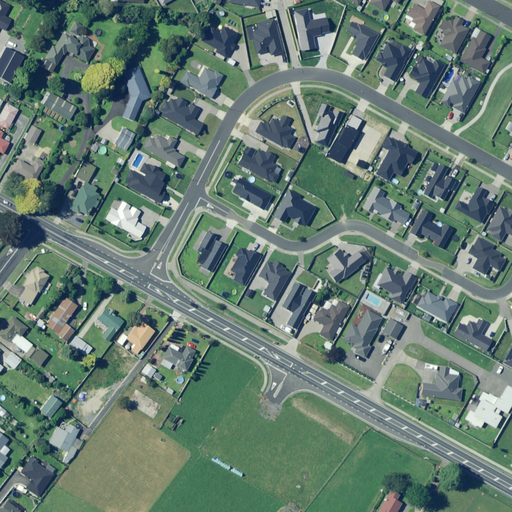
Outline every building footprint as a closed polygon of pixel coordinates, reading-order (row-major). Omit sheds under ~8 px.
[(10,6),(0,0),(0,27),(6,30),(12,20),(4,16),(10,6)] [(398,0),(370,0),(369,5),(384,11),(388,0),(397,4),(398,0)] [(439,7),(428,1),(423,10),(413,4),(406,16),(412,19),(410,21),(415,24),(412,29),(422,35),(439,7)] [(295,11),(302,50),(315,48),(313,36),(330,33),(327,18),(311,21),(308,8),(295,11)] [(463,21),(452,16),(448,23),(442,20),(438,28),(443,31),(441,35),(444,36),(439,46),(454,54),(468,29),(460,25),(463,21)] [(284,52),(274,19),(257,24),(259,30),(251,32),(254,40),(257,53),(270,50),(271,56),(284,52)] [(82,25),(74,22),(69,33),(77,36),(82,25)] [(353,54),(363,60),(365,56),(367,57),(379,35),(361,25),(360,26),(352,22),(347,31),(359,37),(355,45),(357,46),(353,54)] [(210,27),(202,40),(217,49),(216,52),(227,58),(232,49),(233,50),(236,45),(235,44),(240,35),(225,26),(221,33),(210,27)] [(490,36),(474,28),(470,36),(472,37),(459,61),(483,74),(489,62),(480,58),(485,49),(484,49),(490,36)] [(77,39),(64,31),(56,46),(51,44),(41,62),(55,70),(65,51),(86,63),(98,43),(80,33),(77,39)] [(384,75),(395,81),(412,51),(395,42),(393,46),(388,43),(381,54),(380,53),(376,59),(389,66),(384,75)] [(0,60),(0,75),(10,81),(24,57),(8,47),(0,60)] [(428,97),(445,65),(436,60),(434,64),(424,58),(418,69),(415,67),(411,75),(416,78),(415,79),(422,82),(417,91),(428,97)] [(126,70),(126,68),(126,67),(126,66),(125,65),(123,64),(122,64),(121,64),(120,65),(119,66),(118,67),(118,68),(118,69),(119,71),(119,72),(121,72),(122,72),(123,72),(124,72),(125,71),(126,70)] [(147,99),(150,97),(144,81),(146,80),(140,66),(124,72),(127,80),(124,81),(130,96),(122,117),(133,121),(142,101),(147,99)] [(187,71),(181,82),(211,98),(224,76),(216,71),(214,73),(205,68),(199,78),(187,71)] [(452,80),(441,101),(449,105),(451,102),(455,105),(453,108),(464,113),(480,83),(468,77),(467,80),(462,77),(458,84),(452,80)] [(77,107),(51,92),(44,104),(70,119),(77,107)] [(165,101),(159,110),(164,112),(162,115),(197,135),(203,124),(194,119),(200,109),(192,104),(189,108),(185,106),(187,101),(179,97),(176,102),(171,99),(169,103),(165,101)] [(18,110),(6,104),(0,115),(0,127),(7,131),(18,110)] [(316,141),(328,146),(343,113),(334,109),(333,112),(329,110),(330,107),(324,104),(318,116),(323,118),(317,130),(320,132),(316,141)] [(261,121),(255,131),(290,150),(297,138),(290,134),(293,129),(288,126),(291,120),(283,116),(280,121),(274,118),(269,126),(261,121)] [(345,124),(328,156),(342,164),(360,132),(357,131),(363,121),(354,116),(348,126),(345,124)] [(26,138),(34,143),(42,131),(33,126),(26,138)] [(136,134),(124,128),(115,145),(127,151),(136,134)] [(7,135),(0,131),(0,152),(3,154),(10,140),(5,137),(7,135)] [(151,137),(144,147),(180,168),(186,158),(175,152),(176,150),(173,148),(177,141),(170,137),(168,141),(158,135),(156,140),(151,137)] [(398,141),(389,137),(384,147),(389,150),(377,173),(390,180),(394,172),(401,176),(408,162),(412,164),(418,153),(408,147),(409,146),(398,140),(398,141)] [(98,147),(92,144),(89,149),(95,152),(98,147)] [(248,147),(239,164),(275,183),(282,169),(272,164),(276,156),(267,151),(265,154),(258,150),(258,152),(248,147)] [(20,160),(13,171),(26,178),(24,182),(30,185),(44,162),(34,156),(29,165),(20,160)] [(77,177),(88,183),(96,168),(86,162),(77,177)] [(131,181),(128,185),(160,202),(165,192),(161,190),(165,183),(162,182),(166,175),(145,164),(141,171),(146,174),(145,177),(132,170),(127,179),(131,181)] [(448,169),(440,164),(423,193),(432,198),(434,195),(445,201),(456,181),(445,175),(448,169)] [(272,195),(240,178),(232,193),(264,210),(272,195)] [(95,199),(98,194),(95,193),(97,190),(84,183),(82,186),(81,186),(68,209),(78,214),(79,212),(86,215),(91,206),(95,208),(98,201),(95,199)] [(385,193),(375,187),(364,208),(373,213),(375,211),(381,215),(380,217),(391,223),(393,219),(404,225),(410,214),(401,208),(402,206),(390,199),(389,201),(382,197),(385,193)] [(459,202),(455,208),(482,223),(487,213),(489,214),(494,204),(482,198),(486,191),(478,187),(467,206),(459,202)] [(290,189),(275,216),(285,221),(287,216),(295,220),(294,221),(300,224),(301,223),(306,226),(316,208),(301,200),(303,196),(290,189)] [(112,208),(106,219),(140,237),(146,226),(136,221),(141,212),(122,202),(117,211),(112,208)] [(508,211),(500,206),(488,228),(493,231),(491,235),(502,241),(507,233),(511,235),(511,211),(508,210),(508,211)] [(423,209),(410,232),(420,238),(422,234),(435,241),(433,245),(442,250),(454,229),(445,224),(443,228),(429,221),(433,214),(423,209)] [(216,237),(207,232),(197,251),(203,254),(198,263),(212,271),(226,246),(215,240),(216,237)] [(494,246),(478,237),(470,253),(479,258),(473,268),(486,274),(490,265),(499,270),(505,260),(500,257),(501,254),(492,249),(494,246)] [(249,252),(242,248),(237,256),(239,257),(231,270),(237,273),(234,280),(245,286),(262,256),(250,250),(249,252)] [(329,272),(337,282),(344,277),(345,278),(359,268),(358,267),(365,261),(358,251),(350,257),(346,252),(344,254),(341,250),(328,259),(335,268),(329,272)] [(273,265),(267,261),(259,276),(270,282),(263,294),(275,300),(290,273),(286,270),(286,269),(282,267),(283,265),(275,261),(273,265)] [(42,272),(43,270),(35,265),(23,285),(26,287),(18,302),(28,308),(38,291),(39,292),(49,276),(42,272)] [(387,268),(378,284),(393,293),(391,297),(403,303),(417,278),(405,272),(402,276),(399,274),(400,273),(395,270),(394,272),(387,268)] [(304,286),(296,281),(282,306),(293,312),(287,323),(297,329),(317,293),(307,288),(302,297),(299,295),(304,286)] [(64,295),(59,292),(56,297),(61,301),(64,295)] [(423,297),(418,306),(448,322),(458,304),(439,294),(438,297),(428,292),(425,298),(423,297)] [(77,306),(64,297),(44,325),(57,334),(56,335),(66,342),(74,331),(64,324),(77,306)] [(328,311),(323,308),(321,312),(318,311),(313,320),(324,326),(319,335),(331,341),(350,308),(340,302),(339,301),(337,306),(332,304),(328,311)] [(123,321),(106,308),(97,319),(108,328),(101,337),(107,342),(123,321)] [(368,346),(382,319),(365,309),(362,315),(356,327),(351,324),(342,340),(353,345),(351,348),(355,349),(353,353),(364,358),(370,347),(368,346)] [(21,336),(28,327),(9,313),(0,324),(0,329),(1,331),(0,331),(0,336),(7,343),(9,341),(25,353),(23,355),(38,367),(46,356),(32,345),(20,337),(21,336)] [(34,326),(39,329),(40,329),(43,331),(45,327),(43,325),(44,323),(39,319),(34,326)] [(403,326),(390,319),(383,331),(397,339),(403,326)] [(460,324),(455,333),(487,350),(493,340),(482,334),(487,324),(479,319),(477,324),(471,321),(467,327),(460,324)] [(154,332),(141,322),(138,327),(136,325),(126,339),(134,345),(131,350),(137,355),(154,332)] [(86,344),(76,336),(69,345),(80,352),(86,344)] [(184,350),(171,342),(164,355),(187,368),(188,369),(195,357),(193,356),(198,348),(197,348),(198,347),(189,342),(184,350)] [(511,347),(503,363),(511,367),(511,347)] [(135,356),(127,350),(120,360),(128,366),(135,356)] [(2,354),(0,352),(0,370),(6,363),(13,369),(21,360),(11,352),(8,356),(4,352),(2,354)] [(142,372),(151,378),(156,370),(148,364),(142,372)] [(423,383),(422,395),(460,400),(462,388),(459,388),(460,376),(449,374),(449,368),(439,367),(438,375),(436,374),(434,385),(423,383)] [(54,378),(47,373),(44,377),(51,382),(54,378)] [(470,410),(464,420),(470,423),(469,424),(475,427),(476,426),(480,428),(483,422),(495,428),(501,417),(497,415),(500,410),(506,414),(511,403),(511,388),(507,386),(499,400),(483,391),(479,398),(482,399),(474,413),(470,410)] [(161,406),(136,390),(128,403),(153,419),(161,406)] [(42,411),(51,418),(62,403),(52,396),(42,411)] [(79,430),(68,424),(64,431),(57,427),(49,443),(67,453),(63,462),(68,464),(76,448),(78,449),(81,442),(74,438),(79,430)] [(53,474),(29,459),(20,474),(30,481),(24,490),(38,498),(53,474)] [(400,494),(391,490),(379,511),(398,511),(403,504),(397,501),(400,494)] [(19,511),(12,507),(14,504),(7,499),(0,509),(0,511),(19,511)]
